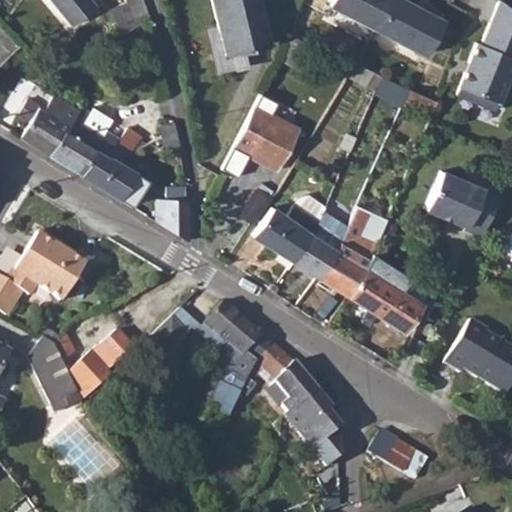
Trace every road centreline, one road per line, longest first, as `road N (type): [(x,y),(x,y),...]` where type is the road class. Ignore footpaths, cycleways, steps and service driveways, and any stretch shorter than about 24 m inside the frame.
road 1 (residential): [(0,145),(342,361)]
road 2 (residential): [(342,361),(509,460)]
road 3 (residential): [(342,361),(354,433),(354,511)]
road 4 (residential): [(509,460),(369,511)]
